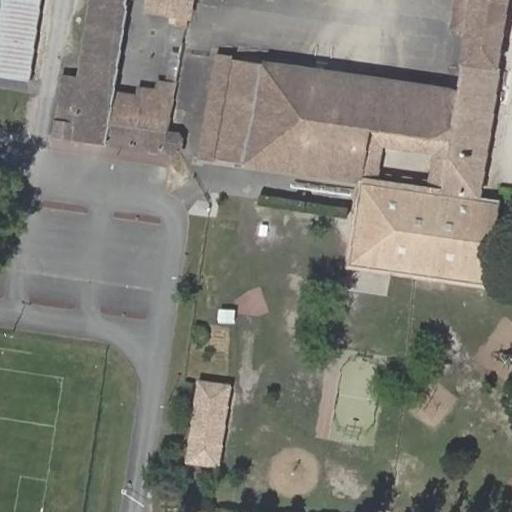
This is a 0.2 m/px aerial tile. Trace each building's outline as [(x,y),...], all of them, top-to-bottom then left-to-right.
[(0,0),(0,82),(25,86),(37,0),(0,0)] [(50,140),(157,156),(174,159),(175,150),(176,141),(169,135),(162,134),(167,103),(151,101),(143,100),(144,92),(132,90),(131,97),(105,94),(119,0),(139,0),(137,13),(168,17),(167,26),(177,28),(181,0),(84,0),(74,83),(58,81),(50,140)] [(450,92),(256,64),(223,60),(208,164),(208,163),(358,184),(365,131),(379,134),(377,155),(427,161),(423,192),(373,186),(364,256),(370,266),(484,279),(493,212),(472,199),(505,0),(450,0),(446,28),(460,31),(450,92)] [(208,164),(223,60),(208,59),(191,161),(208,164)] [(379,134),(365,131),(358,184),(373,186),(377,155),(379,134)] [(364,256),(373,186),(358,184),(346,277),(482,294),(484,279),(370,266),(364,256)] [(193,388),(190,405),(218,410),(221,392),(193,388)] [(218,410),(190,405),(181,466),(210,470),(218,410)]
